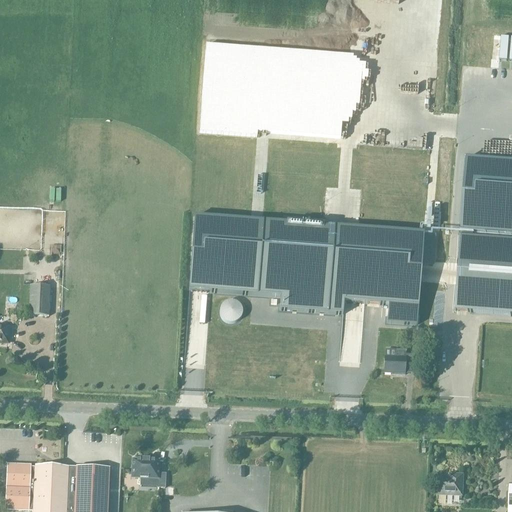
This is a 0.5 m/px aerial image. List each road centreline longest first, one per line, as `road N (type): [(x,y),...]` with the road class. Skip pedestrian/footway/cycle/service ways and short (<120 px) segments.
road 1 (tertiary): [(0,406),(511,429)]
road 2 (unknown): [(451,427),(450,276),(461,156),(475,134),(511,130)]
